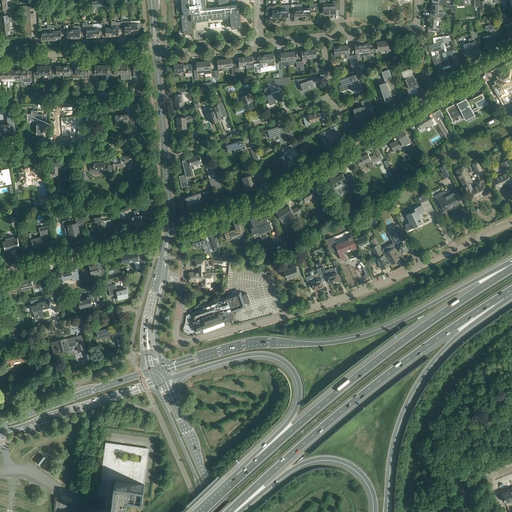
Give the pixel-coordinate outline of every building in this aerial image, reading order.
[(183,14),(181,15),(183,31),(184,31),(184,34),(193,33),(192,21),(208,19),(208,18),(211,17),(211,19),(228,17),(227,16),(230,15),(231,28),(242,27),(239,8),(238,8),(238,4),(229,5),(228,0),(217,0),(219,6),(206,7),(205,0),(181,0),(182,11),(183,11),(183,14)] [(333,4),(329,4),(330,14),(334,14),(334,12),(336,12),(336,10),(337,10),(338,10),(338,0),(332,1),(333,4)] [(0,11),(1,12),(11,11),(10,1),(0,2),(0,11)] [(330,14),(329,4),(325,4),(325,1),(319,1),(320,11),(323,11),(323,14),(330,14)] [(302,8),(303,16),(306,16),(306,15),(310,15),(310,12),(318,11),(317,3),(309,3),(310,7),(302,8)] [(291,4),(279,5),(280,9),(280,17),(281,17),(281,18),(283,18),(283,17),(288,16),(288,13),(291,13),(291,4)] [(291,13),(291,15),(295,15),(295,16),(300,16),(300,17),(302,16),(303,16),(302,8),(302,4),(291,4),(291,13)] [(438,12),(439,5),(432,4),(431,13),(430,13),(430,16),(431,16),(437,17),(443,18),(444,12),(438,12)] [(280,17),(280,9),(276,10),(276,5),(268,6),(269,14),(272,14),(273,17),(277,17),(277,18),(280,18),(280,17)] [(11,11),(1,12),(1,15),(0,14),(0,17),(0,22),(9,21),(12,20),(11,11)] [(436,25),(437,17),(431,16),(429,26),(428,26),(428,30),(439,31),(439,28),(439,27),(439,26),(438,25),(436,25)] [(131,33),(131,24),(131,20),(124,20),(124,22),(121,23),(121,31),(125,31),(125,33),(131,33)] [(119,31),(121,31),(121,23),(121,21),(116,22),(115,21),(112,21),(112,27),(112,36),(119,35),(119,31)] [(73,25),(73,29),(74,38),(81,37),(80,36),(83,35),(83,22),(83,27),(80,27),(80,25),(73,25)] [(86,37),(93,37),(92,24),(87,24),(86,22),(83,22),(83,35),(86,35),(86,37)] [(138,29),(141,29),(141,23),(138,23),(138,24),(131,24),(131,33),(138,32),(138,29)] [(92,24),(93,37),(100,36),(100,35),(102,34),(102,28),(99,28),(99,27),(93,28),(92,24)] [(495,38),(499,37),(495,25),(493,26),(492,24),(488,25),(490,34),(483,36),(484,42),(484,43),(485,43),(486,47),(486,46),(490,44),(490,45),(496,44),(495,38)] [(106,36),(112,36),(112,27),(105,27),(105,28),(102,28),(102,34),(106,34),(106,36)] [(67,38),(74,38),(73,29),(67,29),(67,30),(64,30),(64,37),(67,36),(67,38)] [(64,37),(64,30),(54,31),(54,39),(61,39),(61,37),(64,37)] [(476,43),(479,42),(475,30),(471,31),(473,37),(468,38),(469,43),(463,44),(466,55),(478,51),(476,43)] [(459,68),(453,49),(453,50),(447,52),(444,42),(450,40),(450,41),(451,41),(449,35),(433,37),(434,37),(436,43),(429,45),(437,71),(451,67),(452,70),(459,68)] [(397,51),(396,44),(388,45),(388,40),(387,40),(387,41),(377,42),(377,41),(378,50),(386,49),(387,52),(397,51)] [(373,49),(370,49),(369,42),(362,43),(363,52),(363,54),(370,53),(371,57),(369,57),(370,63),(375,62),(373,49)] [(359,52),(363,52),(362,43),(355,44),(356,52),(355,52),(355,55),(352,55),(353,61),(357,61),(357,55),(359,55),(359,52)] [(341,46),(342,54),(346,54),(346,59),(350,58),(350,62),(353,61),(352,55),(350,55),(349,53),(348,45),(341,46)] [(335,55),(342,54),(341,46),(334,46),(334,49),(330,50),(332,64),(335,63),(335,57),(335,55)] [(316,57),(316,55),(316,48),(308,49),(309,58),(316,57)] [(310,60),(309,58),(308,49),(301,50),(302,58),(305,58),(305,60),(310,60)] [(289,63),(296,62),(296,61),(296,59),(295,59),(294,51),(287,52),(289,63)] [(281,63),(278,63),(279,70),(282,69),(281,65),(289,64),(289,63),(287,52),(280,52),(281,61),(281,63)] [(266,54),(268,66),(272,66),(272,67),(275,66),(276,70),(279,70),(278,63),(275,64),(275,61),(274,61),(273,53),(266,54)] [(264,66),(268,66),(266,54),(259,55),(260,63),(257,63),(258,72),(261,72),(260,68),(264,67),(264,66)] [(316,73),(322,73),(320,54),(316,55),(316,57),(309,58),(310,60),(315,59),(316,73)] [(258,72),(257,63),(253,64),(252,55),(245,56),(246,65),(247,68),(254,68),(255,72),(258,72)] [(246,65),(245,56),(238,57),(239,65),(246,65)] [(224,59),(225,67),(229,66),(230,69),(232,69),(232,68),(233,68),(233,66),(232,66),(231,58),(224,59)] [(218,71),(225,70),(225,67),(224,59),(217,59),(218,68),(217,68),(218,70),(218,71)] [(210,60),(203,61),(204,72),(211,71),(210,60)] [(197,73),(204,72),(203,61),(196,62),(197,72),(194,73),(194,79),(198,79),(197,73)] [(188,73),(192,72),(191,64),(183,65),(183,63),(174,64),(175,72),(175,74),(180,73),(180,72),(181,72),(181,71),(184,71),(184,68),(188,68),(188,73)] [(142,69),(141,69),(141,64),(134,65),(134,77),(137,76),(141,76),(141,72),(141,71),(142,71),(142,69)] [(70,65),(63,66),(63,74),(69,74),(69,75),(72,75),(72,67),(70,67),(70,65)] [(75,74),(82,74),(82,65),(76,65),(76,67),(72,67),(72,75),(72,78),(75,78),(75,74)] [(92,78),(92,73),(92,67),(89,67),(89,65),(82,65),(82,74),(82,78),(89,77),(89,78),(92,78)] [(92,67),(92,73),(94,73),(95,74),(101,74),(101,65),(95,65),(95,67),(92,67)] [(101,74),(108,73),(108,80),(110,80),(110,82),(111,82),(111,67),(111,66),(108,66),(108,65),(101,65),(101,74)] [(121,73),(121,65),(114,65),(114,67),(111,67),(111,82),(112,82),(111,78),(113,78),(114,77),(115,76),(116,75),(117,73),(121,73)] [(131,77),(131,66),(127,66),(127,65),(121,65),(121,73),(125,73),(125,77),(131,77)] [(37,68),(34,68),(34,78),(39,78),(39,74),(44,74),(43,66),(37,66),(37,68)] [(50,66),(43,66),(44,74),(47,74),(48,78),(53,78),(53,74),(53,67),(50,68),(50,66)] [(56,67),(53,67),(53,74),(56,74),(63,74),(63,66),(56,66),(56,67)] [(413,75),(412,73),(412,72),(410,68),(402,71),(405,79),(406,79),(410,89),(414,87),(414,88),(415,87),(418,86),(413,75)] [(28,69),(21,69),(22,78),(22,81),(22,82),(32,82),(31,71),(28,71),(28,69)] [(391,96),(396,94),(397,94),(389,69),(382,72),(383,75),(384,74),(386,82),(379,84),(385,101),(388,100),(388,101),(390,100),(392,99),(391,96)] [(495,86),(495,87),(496,88),(496,89),(497,90),(498,91),(498,92),(499,93),(500,95),(499,95),(500,96),(501,97),(500,97),(503,102),(511,98),(506,89),(511,86),(511,72),(511,73),(510,71),(510,70),(508,71),(508,70),(508,71),(506,72),(506,71),(506,72),(502,74),(500,75),(499,75),(500,75),(498,76),(499,77),(500,79),(496,81),(497,81),(498,84),(495,86)] [(341,84),(338,85),(340,90),(347,88),(346,84),(351,83),(353,91),(355,91),(360,89),(355,74),(344,78),(339,79),(341,84)] [(279,78),(280,79),(282,85),(288,83),(288,77),(279,78)] [(315,77),(303,78),(297,79),(299,84),(300,84),(303,92),(316,87),(313,81),(316,80),(315,77)] [(190,88),(183,89),(176,90),(177,94),(175,94),(176,106),(183,106),(182,93),(190,92),(190,88)] [(279,91),(271,94),(271,92),(272,91),(271,90),(270,91),(269,88),(264,89),(270,104),(282,99),(279,91)] [(237,114),(244,111),(243,109),(246,108),(246,109),(253,107),(251,100),(252,99),(252,98),(250,98),(247,89),(246,90),(243,91),(243,92),(238,93),(243,107),(235,110),(237,114)] [(102,99),(112,98),(112,90),(109,90),(109,91),(102,91),(102,99)] [(464,117),(465,119),(474,114),(473,112),(472,110),(468,103),(474,100),(478,108),(487,103),(482,93),(468,101),(466,98),(456,103),(445,108),(451,119),(462,114),(463,115),(464,117)] [(365,109),(372,106),(370,99),(361,102),(363,106),(353,109),(356,118),(367,114),(365,109)] [(218,104),(210,107),(211,107),(212,110),(207,112),(212,123),(219,121),(217,117),(222,115),(222,117),(227,115),(223,105),(219,107),(218,104)] [(44,115),(38,114),(38,110),(31,110),(31,114),(28,114),(27,120),(37,120),(37,121),(37,120),(37,121),(38,121),(38,124),(37,124),(37,134),(43,134),(43,126),(47,126),(47,121),(43,121),(44,115)] [(310,122),(321,119),(322,122),(324,127),(328,126),(326,121),(323,111),(319,112),(319,111),(308,114),(309,116),(303,117),(306,126),(311,124),(310,122)] [(440,118),(443,116),(441,112),(438,114),(437,113),(433,116),(433,117),(431,118),(427,112),(424,114),(425,116),(416,121),(418,123),(416,125),(420,132),(426,129),(425,126),(432,121),(434,124),(437,122),(436,121),(441,118),(440,118)] [(177,127),(178,127),(178,128),(186,127),(186,124),(194,121),(191,114),(185,116),(177,117),(177,118),(176,118),(177,127)] [(1,129),(0,129),(0,136),(4,136),(4,134),(16,133),(15,124),(13,124),(13,115),(7,115),(7,122),(5,122),(5,124),(1,125),(1,129)] [(117,123),(114,123),(115,130),(120,130),(120,131),(125,131),(125,129),(129,129),(129,128),(134,128),(134,122),(140,122),(140,115),(141,115),(131,115),(132,115),(132,117),(117,117),(117,123)] [(501,116),(494,120),(495,122),(489,125),(491,129),(499,125),(504,122),(501,116)] [(79,117),(56,118),(58,139),(65,138),(65,136),(73,135),(72,125),(79,124),(79,117)] [(266,135),(269,134),(270,137),(280,134),(283,142),(281,143),(281,144),(290,139),(284,128),(279,129),(278,126),(265,130),(266,135)] [(321,133),(327,144),(339,139),(338,137),(341,135),(336,126),(321,133)] [(390,144),(394,151),(410,142),(403,130),(397,133),(399,139),(390,144)] [(226,145),(227,150),(233,149),(234,152),(246,149),(243,140),(226,145)] [(294,150),(291,144),(282,149),(282,150),(282,149),(285,154),(279,158),(286,169),(295,164),(294,161),(293,161),(292,159),(299,155),(296,149),(294,150)] [(369,168),(374,166),(373,164),(374,163),(373,162),(373,163),(372,162),(382,157),(377,147),(374,148),(377,154),(370,157),(366,150),(362,152),(363,155),(356,159),(359,165),(366,161),(369,168)] [(186,159),(182,160),(185,174),(186,177),(192,176),(191,171),(189,164),(191,164),(202,161),(201,159),(199,154),(196,155),(196,154),(186,157),(187,159),(186,159)] [(120,163),(113,163),(113,170),(117,170),(117,166),(125,166),(125,165),(129,164),(129,165),(134,165),(134,170),(139,170),(139,161),(134,162),(133,155),(120,156),(120,163)] [(475,157),(470,160),(476,173),(482,170),(475,157)] [(422,158),(416,164),(419,167),(425,161),(422,158)] [(108,168),(105,169),(104,161),(101,162),(101,161),(99,161),(99,160),(94,161),(94,164),(93,164),(94,165),(90,166),(90,171),(92,173),(94,172),(95,171),(95,170),(102,169),(102,173),(109,173),(108,168)] [(70,161),(52,162),(52,175),(58,175),(58,167),(70,166),(70,167),(74,167),(74,169),(77,169),(76,162),(70,162),(70,161)] [(42,174),(42,171),(41,171),(40,164),(35,164),(36,168),(34,169),(34,168),(29,169),(29,167),(24,168),(24,167),(21,167),(21,170),(22,170),(22,172),(20,172),(20,178),(23,178),(24,185),(31,184),(30,177),(31,177),(35,177),(35,176),(37,176),(37,180),(42,179),(42,174)] [(462,167),(455,170),(463,186),(465,189),(466,188),(472,199),(477,197),(476,196),(486,191),(483,184),(482,184),(480,181),(476,183),(477,186),(473,188),(462,167)] [(6,184),(11,183),(9,169),(1,170),(0,170),(0,182),(6,182),(6,184)] [(503,184),(511,180),(506,170),(499,174),(501,176),(492,180),(496,188),(503,184)] [(252,175),(242,178),(244,182),(245,182),(248,190),(253,188),(254,188),(256,187),(254,181),(254,179),(256,178),(257,180),(259,180),(260,183),(261,185),(263,185),(262,182),(267,180),(262,171),(252,174),(252,175)] [(345,185),(354,179),(351,173),(345,177),(342,173),(335,177),(333,174),(328,177),(334,187),(343,181),(345,185)] [(218,193),(224,191),(218,175),(212,178),(218,193)] [(360,185),(357,186),(363,197),(366,195),(360,185)] [(318,197),(320,195),(316,190),(314,191),(312,187),(300,194),(304,202),(313,197),(314,199),(318,197)] [(460,202),(452,189),(437,198),(442,206),(439,208),(442,214),(452,208),(451,206),(454,204),(454,205),(460,202)] [(203,200),(200,192),(185,197),(186,201),(188,200),(190,207),(196,205),(196,204),(202,202),(202,200),(203,200)] [(320,201),(323,206),(329,202),(326,197),(320,201)] [(147,219),(147,217),(149,217),(151,200),(144,199),(143,206),(145,206),(144,214),(141,214),(140,209),(135,210),(136,215),(132,216),(132,215),(128,216),(131,225),(134,225),(134,226),(134,225),(143,222),(143,223),(143,222),(145,221),(146,220),(147,219)] [(90,205),(84,205),(85,214),(92,213),(90,205)] [(275,210),(283,223),(301,211),(298,206),(292,210),(289,205),(282,209),(280,206),(275,210)] [(422,205),(414,208),(416,211),(407,215),(411,222),(405,225),(408,230),(408,229),(413,227),(414,227),(414,226),(417,225),(423,223),(423,222),(422,223),(420,218),(422,217),(420,213),(425,211),(422,205)] [(366,219),(370,225),(379,219),(380,219),(379,217),(375,212),(366,219)] [(67,227),(64,227),(65,230),(65,231),(66,235),(69,234),(70,236),(79,234),(80,234),(78,226),(77,223),(79,223),(85,222),(84,215),(77,216),(75,216),(76,222),(71,223),(68,224),(69,226),(68,226),(68,227),(67,227)] [(272,228),(270,222),(269,223),(266,217),(260,220),(261,223),(259,224),(256,216),(250,219),(253,226),(250,227),(253,234),(262,230),(263,232),(272,228)] [(95,222),(97,221),(99,229),(105,227),(106,228),(115,226),(114,220),(111,221),(110,219),(104,221),(104,219),(102,220),(101,217),(94,217),(95,222)] [(245,231),(242,223),(239,224),(238,221),(234,223),(236,228),(224,232),(227,240),(232,239),(232,238),(237,236),(238,238),(243,236),(242,232),(245,231)] [(31,233),(27,234),(29,242),(32,241),(33,246),(43,243),(42,239),(45,238),(45,237),(51,235),(49,228),(48,225),(39,227),(41,236),(33,238),(31,233)] [(402,240),(406,238),(402,229),(390,235),(392,238),(391,239),(393,243),(394,243),(395,245),(396,248),(399,247),(401,253),(404,251),(405,252),(406,251),(407,250),(409,249),(406,244),(404,245),(403,243),(402,240)] [(333,237),(326,240),(330,252),(337,249),(341,259),(345,258),(343,251),(352,247),(353,249),(358,247),(354,239),(352,234),(350,235),(348,230),(345,232),(346,233),(333,238),(333,237)] [(192,241),(193,245),(194,245),(194,246),(195,245),(196,248),(201,246),(200,244),(207,241),(211,251),(218,249),(212,233),(207,234),(208,235),(206,235),(205,233),(191,237),(193,241),(192,241)] [(365,235),(356,240),(361,248),(369,243),(365,235)] [(7,240),(3,241),(5,250),(10,249),(10,250),(15,249),(15,248),(20,247),(18,237),(14,238),(14,237),(6,238),(7,240)] [(388,263),(389,263),(375,238),(372,240),(375,246),(372,248),(378,258),(376,259),(381,269),(389,264),(388,263)] [(395,261),(399,259),(397,256),(400,255),(395,247),(386,252),(392,263),(393,263),(395,262),(395,261)] [(142,271),(147,254),(142,252),(141,254),(140,254),(139,254),(137,254),(136,250),(130,251),(128,251),(128,252),(122,254),(123,258),(121,258),(122,263),(124,262),(124,263),(134,260),(137,272),(142,271)] [(99,267),(96,257),(87,259),(92,275),(100,273),(100,275),(106,274),(104,266),(99,267)] [(206,267),(207,266),(208,266),(208,265),(208,264),(208,263),(207,263),(206,263),(204,263),(204,260),(194,260),(194,267),(198,267),(198,270),(199,270),(199,272),(189,272),(189,281),(195,281),(195,282),(199,282),(199,281),(201,281),(201,287),(210,287),(210,281),(213,281),(213,280),(214,277),(213,276),(213,272),(206,272),(206,267)] [(66,268),(53,272),(54,276),(57,275),(57,278),(63,276),(64,280),(72,278),(73,282),(80,280),(78,270),(72,272),(71,266),(66,267),(66,268)] [(287,278),(287,277),(294,275),(294,276),(298,274),(295,266),(284,270),(287,278)] [(332,283),(332,282),(334,282),(329,269),(325,270),(323,267),(320,268),(325,280),(327,279),(329,283),(330,284),(332,283)] [(321,287),(323,287),(323,286),(324,285),(323,285),(324,285),(323,281),(322,282),(322,281),(325,280),(320,268),(317,269),(316,269),(317,272),(317,273),(314,274),(318,287),(321,287)] [(332,268),(329,269),(334,282),(336,281),(337,282),(339,281),(339,280),(340,279),(339,276),(338,277),(335,268),(332,269),(332,268)] [(316,289),(317,288),(318,287),(314,274),(313,270),(310,271),(311,275),(307,277),(310,286),(312,286),(313,289),(314,289),(315,290),(316,289)] [(7,282),(10,293),(22,290),(21,287),(29,285),(30,285),(36,284),(34,275),(27,276),(28,278),(20,280),(19,279),(7,282)] [(115,284),(108,285),(110,296),(118,294),(118,298),(128,295),(127,288),(121,290),(121,288),(117,289),(115,284)] [(86,295),(87,299),(81,300),(80,300),(79,301),(80,307),(85,306),(88,305),(88,304),(91,303),(92,304),(92,301),(95,300),(99,299),(96,289),(93,290),(94,293),(86,295)] [(250,301),(250,300),(247,293),(242,295),(241,292),(238,293),(202,306),(203,309),(192,313),(194,319),(191,321),(194,331),(196,331),(202,329),(204,333),(225,325),(224,321),(231,319),(233,315),(231,311),(246,306),(245,303),(250,301)] [(35,319),(44,316),(42,308),(50,306),(49,299),(38,302),(38,304),(32,305),(33,311),(37,310),(38,315),(37,315),(38,318),(35,318),(35,319)] [(103,336),(104,339),(123,334),(121,328),(114,329),(114,330),(111,331),(110,327),(96,331),(98,337),(103,336)] [(85,349),(84,344),(82,335),(67,339),(66,338),(51,342),(54,352),(69,348),(69,347),(77,345),(78,351),(85,349)] [(26,354),(24,345),(19,347),(21,352),(10,355),(10,354),(6,355),(8,366),(13,365),(12,362),(20,360),(21,361),(25,360),(24,355),(26,354)] [(85,359),(83,360),(84,365),(92,363),(88,350),(83,351),(85,359)] [(112,501),(114,493),(113,493),(115,480),(144,484),(149,448),(105,442),(100,478),(98,494),(105,495),(103,507),(109,508),(111,508),(112,504),(111,504),(112,501)] [(111,508),(109,508),(103,507),(96,506),(95,511),(125,511),(126,510),(125,510),(127,495),(142,497),(144,484),(115,480),(113,493),(114,493),(112,501),(111,504),(112,504),(111,508)] [(508,491),(502,493),(506,504),(511,502),(511,501),(508,491)]
